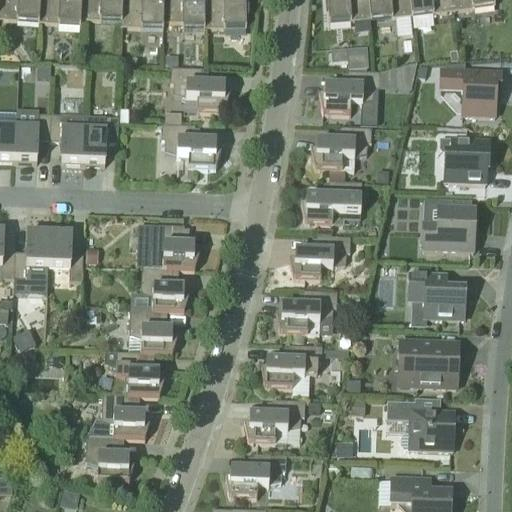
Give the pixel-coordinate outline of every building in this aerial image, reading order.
[(0,0),(0,24),(38,27),(40,0),(0,0)] [(80,30),(80,24),(81,0),(40,0),(38,27),(58,29),(80,30)] [(80,24),(120,26),(121,26),(122,0),(81,0),(80,24)] [(163,33),(163,27),(162,0),(122,0),(121,26),(120,26),(120,32),(141,33),(163,33)] [(182,34),(204,34),(204,0),(181,0),(182,0),(167,0),(162,0),(163,27),(182,28),(182,34)] [(204,0),(204,34),(216,34),(246,33),(245,0),(222,0),(204,0)] [(326,0),(328,28),(369,25),(368,0),(326,0)] [(368,0),(369,25),(411,21),(409,0),(368,0)] [(409,0),(411,21),(453,16),(450,0),(409,0)] [(450,0),(453,16),(494,11),(492,0),(450,0)] [(404,45),(405,56),(413,55),(412,44),(404,45)] [(450,57),(451,66),(458,66),(457,56),(450,57)] [(331,68),(347,67),(347,75),(368,73),(367,58),(331,60),(331,68)] [(178,61),(166,61),(166,72),(178,72),(178,61)] [(37,72),(37,82),(50,82),(50,72),(37,72)] [(224,99),(224,90),(203,90),(204,75),(184,74),(174,74),(170,74),(170,89),(173,90),(173,100),(185,104),(185,106),(197,106),(196,117),(224,119),(229,101),(224,99)] [(322,120),(350,121),(351,110),(362,110),(362,108),(375,105),(375,95),(379,95),(380,79),(346,75),(345,92),(324,91),(323,100),(318,101),(322,120)] [(462,97),(461,121),(495,122),(495,104),(493,104),(493,98),(500,98),(500,78),(440,76),(440,96),(462,97)] [(16,115),(16,131),(14,168),(36,168),(37,146),(49,147),(51,120),(37,120),(38,116),(16,115)] [(132,128),(132,122),(127,117),(121,117),(121,128),(132,128)] [(63,121),(51,120),(49,147),(61,147),(60,169),(82,170),(84,121),(63,121)] [(105,122),(84,121),(82,170),(104,171),(105,149),(117,149),(118,123),(105,122)] [(0,167),(14,168),(16,131),(0,130),(0,167)] [(215,156),(216,147),(194,146),(195,132),(161,130),(161,145),(164,145),(164,156),(176,161),(176,163),(188,163),(187,175),(195,175),(215,175),(221,157),(215,156)] [(338,132),(337,147),(316,146),(315,155),(310,156),(314,175),(330,175),(346,176),(353,176),(354,163),(367,160),(367,150),(371,150),(371,134),(338,132)] [(444,157),(443,188),(485,190),(486,177),(488,177),(489,146),(451,145),(450,158),(444,157)] [(345,188),(346,176),(330,175),(329,187),(345,188)] [(378,186),(389,186),(389,175),(378,175),(378,186)] [(360,219),(361,204),(361,189),(345,188),(329,187),(328,187),(327,202),(306,201),(305,210),(300,211),(304,229),(334,230),(335,218),(360,219)] [(473,258),(475,214),(471,214),(471,205),(445,204),(444,213),(437,212),(436,240),(422,239),(422,256),(473,258)] [(152,231),(151,255),(137,250),(136,273),(141,273),(162,274),(162,275),(173,275),(173,276),(194,277),(199,261),(194,259),(194,250),(183,250),(184,232),(152,231)] [(317,234),(317,242),(331,243),(331,235),(317,234)] [(14,284),(15,258),(2,258),(3,235),(0,235),(0,271),(1,271),(1,284),(14,284)] [(27,258),(15,258),(14,284),(26,285),(27,272),(48,273),(49,237),(27,236),(27,258)] [(71,238),(49,237),(48,273),(69,274),(69,287),(81,287),(82,261),(71,260),(71,238)] [(350,243),(331,243),(317,242),(316,256),(294,256),(294,264),(288,266),(293,284),(320,285),(321,274),(332,274),(332,273),(345,270),(346,259),(349,259),(350,243)] [(98,255),(86,255),(86,269),(98,269),(98,255)] [(173,292),(173,276),(173,275),(162,275),(162,274),(141,273),(140,300),(152,303),(151,316),(151,317),(162,318),(183,319),(188,303),(183,301),(183,293),(173,292)] [(465,295),(445,294),(446,281),(409,279),(408,309),(424,310),(423,324),(463,325),(465,295)] [(279,339),(289,339),(304,340),(319,341),(319,327),(332,324),(332,314),(336,314),(336,298),(303,297),(303,311),(281,310),(281,319),(275,321),(279,339)] [(9,315),(0,314),(0,326),(8,327),(9,315)] [(161,335),(162,318),(151,317),(151,316),(129,316),(128,342),(140,345),(139,359),(147,360),(147,361),(172,361),(177,345),(171,344),(172,335),(161,335)] [(458,349),(399,347),(398,391),(457,393),(458,349)] [(288,351),(287,366),(266,365),(265,374),(260,375),(264,394),(292,395),(292,383),(304,384),(304,382),(317,379),(317,368),(321,368),(321,353),(288,351)] [(139,359),(116,358),(104,358),(103,370),(115,374),(115,384),(127,387),(126,401),(126,402),(134,402),(134,403),(159,404),(164,388),(158,386),(159,377),(148,377),(147,361),(147,360),(139,359)] [(346,384),(345,397),(359,397),(360,385),(346,384)] [(101,400),(101,425),(95,425),(86,442),(112,443),(112,444),(119,444),(119,445),(144,446),(149,430),(144,428),(144,419),(134,419),(134,403),(134,402),(126,402),(126,401),(101,400)] [(275,449),(286,449),(287,437),(300,434),(300,423),(304,423),(304,407),(271,406),(270,421),(249,420),(248,428),(243,430),(247,448),(275,449)] [(409,426),(409,438),(404,437),(400,441),(399,449),(404,453),(452,457),(453,429),(448,429),(448,417),(414,415),(415,407),(386,406),(386,425),(409,426)] [(320,419),(321,409),(309,409),(308,419),(320,419)] [(0,438),(2,441),(13,434),(9,427),(0,432),(0,438)] [(118,461),(119,445),(119,444),(112,444),(112,443),(86,442),(85,469),(97,472),(97,487),(128,488),(133,472),(128,470),(128,461),(118,461)] [(0,454),(6,457),(10,447),(4,445),(0,454)] [(337,459),(347,460),(347,448),(337,447),(337,459)] [(252,460),(252,475),(230,474),(230,483),(224,484),(228,503),(256,504),(257,492),(268,493),(268,491),(281,488),(281,478),(285,478),(286,462),(252,460)] [(339,478),(339,469),(327,468),(327,478),(339,478)] [(0,500),(12,500),(12,483),(0,483),(0,500)] [(395,511),(396,511),(449,511),(451,497),(423,496),(424,484),(391,483),(390,510),(395,511)]
